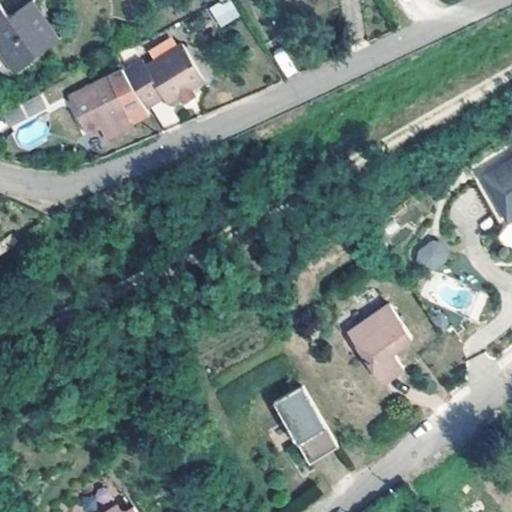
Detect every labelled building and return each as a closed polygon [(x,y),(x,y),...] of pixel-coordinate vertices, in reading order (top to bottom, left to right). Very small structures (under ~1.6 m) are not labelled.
[(60,38),(33,0),(31,0),(29,2),(55,41),(60,38)] [(231,8),(226,0),(220,0),(203,8),(208,19),(231,8)] [(6,17),(0,7),(0,49),(14,69),(55,41),(29,2),(6,17)] [(203,79),(182,43),(143,67),(139,60),(122,69),(145,108),(162,98),(165,103),(179,95),(184,101),(194,95),(190,87),(203,79)] [(108,74),(132,120),(148,112),(145,108),(122,69),(121,68),(108,74)] [(132,120),(108,74),(68,93),(86,130),(101,123),(107,136),(133,123),(132,120)] [(45,105),(37,91),(2,110),(9,124),(45,105)] [(45,120),(14,129),(20,149),(50,140),(45,120)] [(511,157),(502,164),(482,175),(507,216),(511,213),(511,157)] [(428,236),(415,260),(438,272),(451,249),(428,236)] [(412,333),(388,300),(347,329),(382,380),(404,363),(393,348),(412,333)] [(303,387),(300,383),(271,402),(308,462),(337,444),(303,387)]
